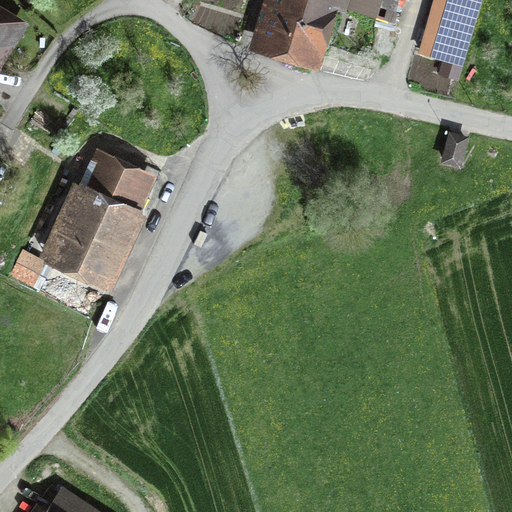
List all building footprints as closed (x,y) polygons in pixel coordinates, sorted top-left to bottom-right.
[(274,0),(261,44),(311,59),(329,2),(338,5),(340,0),(274,0)] [(479,0),(433,0),(419,49),(461,62),(479,0)] [(0,21),(0,42),(9,28),(0,21)] [(465,138),(451,134),(443,160),(458,164),(465,138)] [(149,177),(100,155),(53,256),(102,279),(149,177)] [(50,265),(23,251),(11,274),(39,288),(50,265)] [(94,511),(66,493),(53,511),(94,511)]
